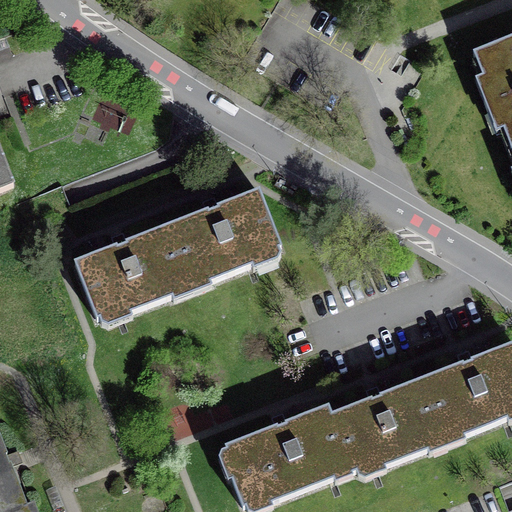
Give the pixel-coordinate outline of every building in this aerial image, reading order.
[(507,137),(511,148),(511,43),(476,58),(486,83),(478,86),(500,140),(507,137)] [(0,193),(13,188),(0,153),(0,193)] [(167,231),(189,287),(205,281),(207,286),(255,268),(253,262),(281,251),(259,195),(167,231)] [(189,287),(167,231),(75,266),(97,323),(125,312),(128,317),(175,299),(173,293),(189,287)] [(511,348),(422,384),(446,446),(510,421),(508,415),(511,413),(511,348)] [(422,384),(331,419),(330,419),(352,474),(351,475),(351,476),(380,465),(382,471),(446,446),(422,384)] [(330,419),(331,419),(328,411),(227,450),(234,469),(228,471),(244,510),(269,500),(271,506),(351,475),(352,474),(330,419)] [(0,511),(23,511),(27,511),(27,510),(0,440),(0,511)]
